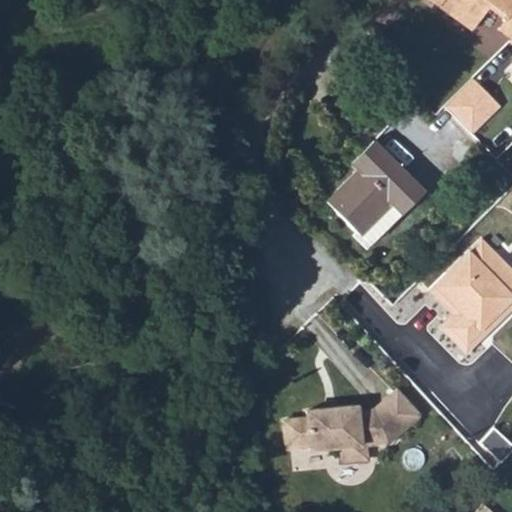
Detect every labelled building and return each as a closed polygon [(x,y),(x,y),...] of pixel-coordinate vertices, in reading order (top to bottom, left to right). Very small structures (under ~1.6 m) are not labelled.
[(511,0),(434,0),(474,29),(490,7),(504,17),(498,27),(511,36),(511,0)] [(369,23),(353,45),(366,56),(384,34),(369,23)] [(398,45),(384,34),(366,56),(380,67),(398,45)] [(473,76),(445,104),(473,131),(501,103),(473,76)] [(325,200),(361,237),(398,202),(407,212),(430,190),(376,134),(354,156),(361,164),(325,200)] [(511,294),(469,252),(435,285),(464,314),(450,328),(467,344),(489,323),(494,328),(511,309),(511,294)] [(310,422),(286,424),(288,449),(312,447),(312,451),(341,448),(342,463),(368,460),(367,446),(391,443),(422,416),(398,390),(375,412),(357,413),(357,410),(310,415),(310,422)]
